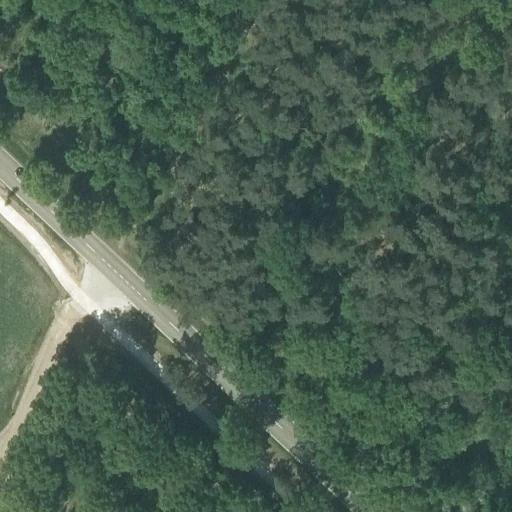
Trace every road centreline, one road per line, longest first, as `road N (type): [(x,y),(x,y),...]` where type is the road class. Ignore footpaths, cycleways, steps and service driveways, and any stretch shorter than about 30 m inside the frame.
road 1 (secondary): [(368,511),(0,165)]
road 2 (track): [(1,511),(65,333),(86,303)]
